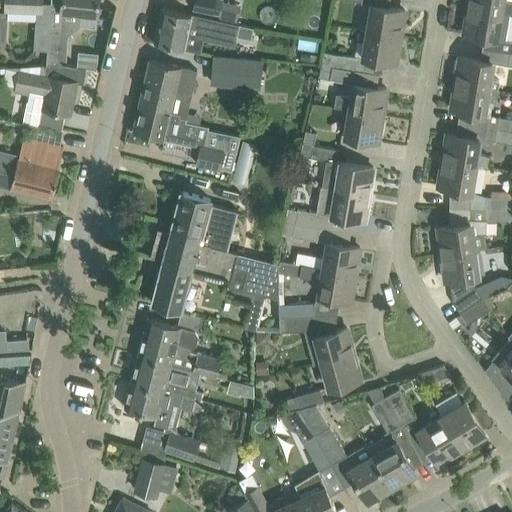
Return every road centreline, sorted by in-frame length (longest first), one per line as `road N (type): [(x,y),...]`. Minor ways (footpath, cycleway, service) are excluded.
road 1 (residential): [(71,511),(50,368),(138,0)]
road 2 (residential): [(401,250),(440,0)]
road 3 (residential): [(454,347),(387,367),(375,327),(384,255),(401,250)]
